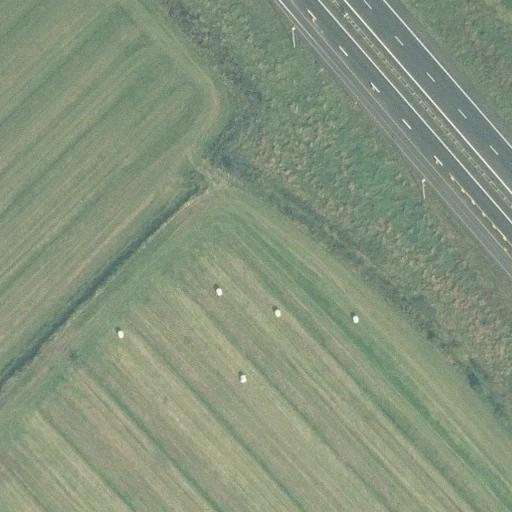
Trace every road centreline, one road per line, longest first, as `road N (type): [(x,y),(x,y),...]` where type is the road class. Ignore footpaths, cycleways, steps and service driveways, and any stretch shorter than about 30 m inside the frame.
road 1 (motorway): [(295,0),(511,249)]
road 2 (motorway): [(511,177),(357,0)]
